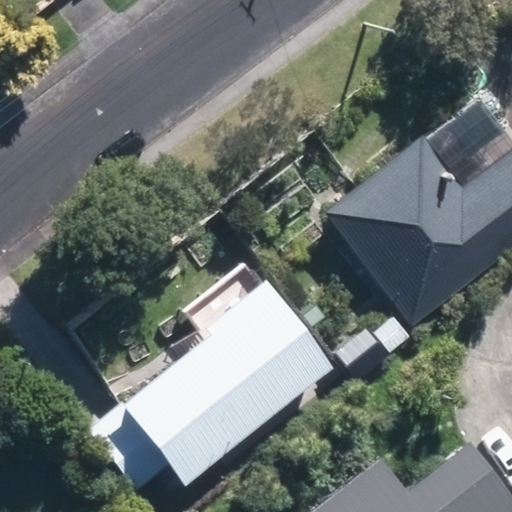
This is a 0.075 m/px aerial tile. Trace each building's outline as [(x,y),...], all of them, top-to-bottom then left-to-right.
[(421,135),(331,205),(413,322),(511,253),(511,147),(458,185),(421,135)] [(340,358),(273,273),(89,418),(141,484),(175,457),(190,477),(340,358)] [(396,313),(378,327),(394,348),(412,334),(396,313)] [(370,323),(336,348),(358,379),(393,354),(370,323)] [(380,453),(306,511),(511,511),(511,481),(471,431),(405,484),(380,453)]
